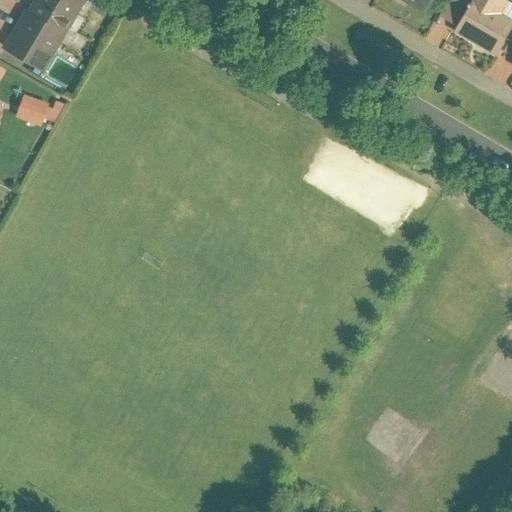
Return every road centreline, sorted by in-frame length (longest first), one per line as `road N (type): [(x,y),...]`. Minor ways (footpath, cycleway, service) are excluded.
road 1 (tertiary): [(242,0),(511,159)]
road 2 (residential): [(511,94),(349,0)]
